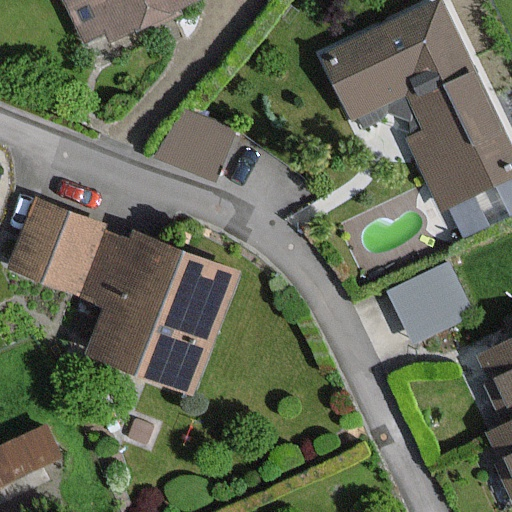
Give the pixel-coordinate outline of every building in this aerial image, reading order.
[(189,0),(68,0),(87,37),(107,27),(112,37),(169,10),(189,0)] [(344,94),(354,116),(410,90),(411,93),(429,130),(411,138),(443,206),(511,173),(511,152),(440,0),(438,0),(324,53),(331,67),(344,94)] [(223,167),(238,116),(178,99),(164,151),(223,167)] [(137,233),(134,242),(104,230),(39,204),(13,269),(78,294),(110,307),(92,353),(187,391),(235,272),(137,233)] [(447,265),(392,291),(415,339),(470,312),(447,265)] [(511,481),(511,343),(483,358),(511,419),(511,424),(490,435),(511,481)]
